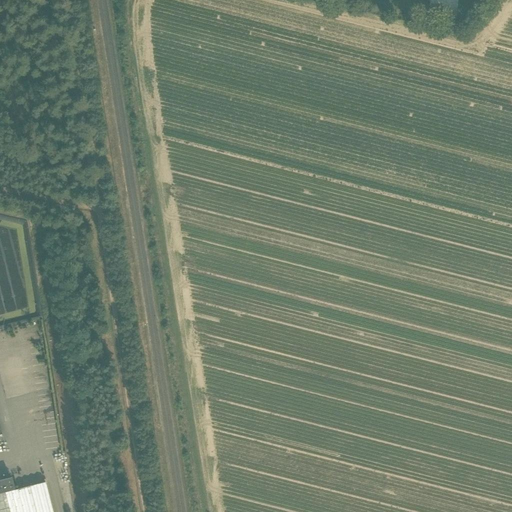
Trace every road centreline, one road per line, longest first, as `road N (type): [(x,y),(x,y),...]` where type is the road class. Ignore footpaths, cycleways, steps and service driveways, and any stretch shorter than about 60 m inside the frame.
road 1 (track): [(208,511),(128,5)]
road 2 (track): [(100,210),(150,511)]
road 3 (track): [(65,0),(100,210)]
